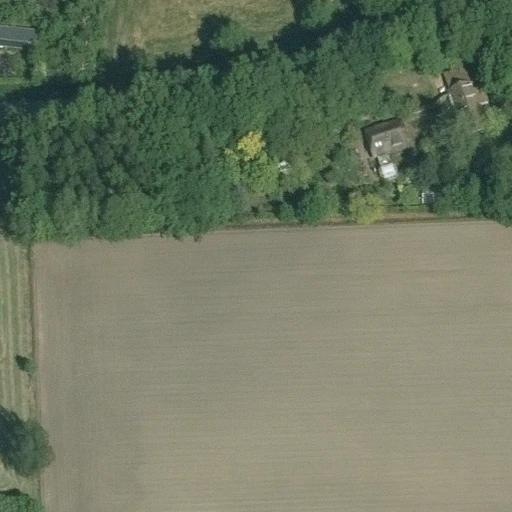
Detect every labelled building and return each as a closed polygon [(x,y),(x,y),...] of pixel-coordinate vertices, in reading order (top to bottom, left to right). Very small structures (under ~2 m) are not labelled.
[(0,49),(37,54),(39,35),(0,30),(0,49)] [(475,88),(448,96),(464,147),(496,135),(487,106),(483,93),(477,94),(475,88)] [(367,137),(374,161),(378,160),(381,171),(379,175),(382,183),(385,185),(396,181),(398,178),(396,171),(393,168),(389,169),(385,158),(408,151),(400,127),(367,137)] [(292,193),(304,177),(287,165),(275,181),(292,193)] [(437,201),(437,189),(417,190),(418,202),(437,201)]
